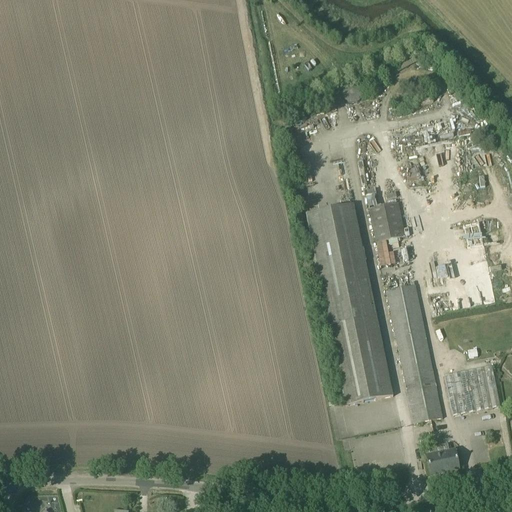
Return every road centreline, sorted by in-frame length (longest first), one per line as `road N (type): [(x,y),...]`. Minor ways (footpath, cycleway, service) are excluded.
road 1 (unclassified): [(15,484),(142,483),(392,509),(511,490)]
road 2 (unknown): [(416,509),(349,154),(339,139),(306,147)]
